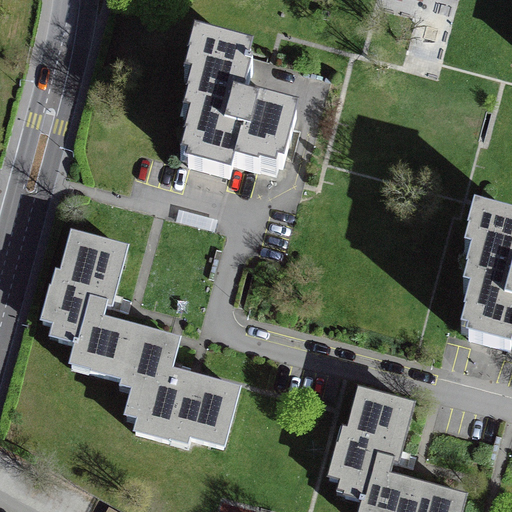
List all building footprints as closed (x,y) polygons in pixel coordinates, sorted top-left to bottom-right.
[(195,149),(189,169),(229,180),(233,167),(260,174),(262,164),(281,169),(282,170),(296,120),(294,119),(257,109),(256,111),(236,106),(238,98),(239,99),(245,76),(252,78),(253,74),(247,72),(250,58),(196,44),(190,67),(199,69),(189,105),(197,107),(186,147),(195,149)] [(475,322),(470,342),(510,353),(511,344),(511,226),(477,217),(473,230),(471,238),(471,239),(479,242),(469,278),(478,280),(467,320),(475,322)] [(121,382),(122,380),(134,333),(101,324),(105,308),(110,309),(125,253),(73,239),(63,276),(65,277),(60,293),(52,291),(43,324),(61,328),(58,341),(73,345),(72,349),(75,350),(73,360),(92,365),(89,373),(121,382)] [(134,333),(122,380),(136,384),(129,411),(142,415),(137,434),(171,443),(173,435),(223,448),(238,393),(169,375),(177,344),(134,333)] [(416,511),(423,490),(388,481),(392,465),(397,466),(413,409),(360,395),(350,433),(352,433),(347,450),(339,448),(330,480),(349,485),(346,498),(361,502),(360,506),(364,507),(362,511),(416,511)] [(423,490),(416,511),(461,511),(465,501),(423,490)]
